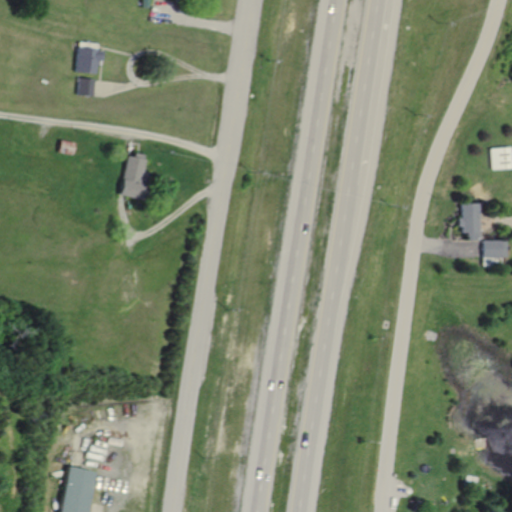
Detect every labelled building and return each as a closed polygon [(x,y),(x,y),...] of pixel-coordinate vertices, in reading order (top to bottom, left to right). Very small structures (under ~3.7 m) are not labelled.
[(95,74),(96,49),(73,49),(72,73),(95,74)] [(73,96),(90,97),(91,80),(74,79),(73,96)] [(507,145),(508,168),(489,169),(487,146),(507,145)] [(123,154),(114,196),(135,200),(144,159),(123,154)] [(475,202),(475,238),(464,238),(464,231),(457,231),(457,226),(453,226),(453,216),(458,216),(458,202),(475,202)] [(477,265),(478,251),(478,238),(504,239),(504,255),(498,255),(497,266),(477,265)] [(85,511),(94,472),(68,466),(57,511),(85,511)]
